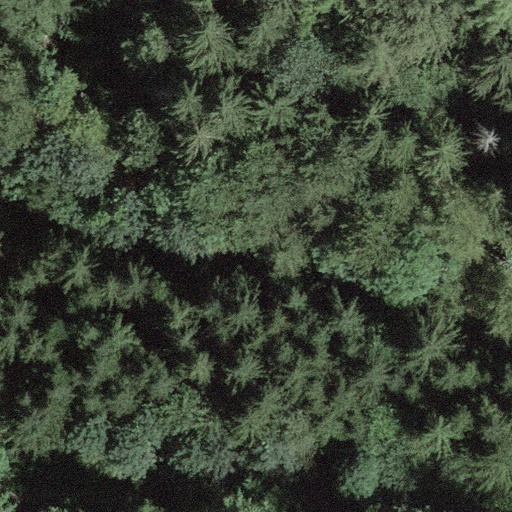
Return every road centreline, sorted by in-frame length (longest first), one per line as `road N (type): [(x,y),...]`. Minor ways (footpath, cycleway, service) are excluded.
road 1 (track): [(46,0),(84,21),(326,90),(511,116)]
road 2 (track): [(477,511),(0,511)]
